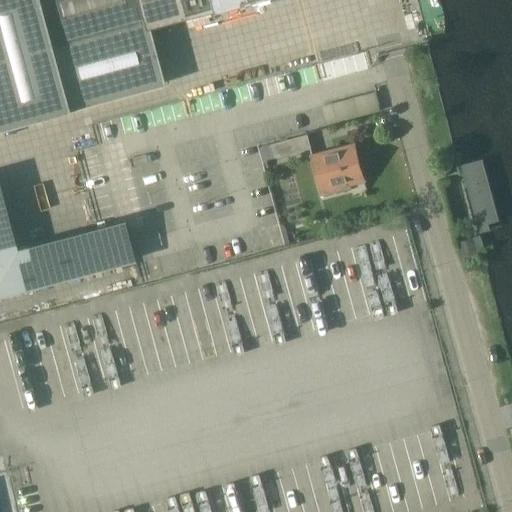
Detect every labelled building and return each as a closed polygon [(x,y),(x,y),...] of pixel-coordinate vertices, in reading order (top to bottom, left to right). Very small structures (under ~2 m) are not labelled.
[(225,0),(0,0),(0,127),(157,85),(141,24),(225,0)] [(312,148),(308,135),(260,148),(264,161),(312,148)] [(322,195),(349,188),(347,178),(362,174),(354,145),(332,151),(333,155),(312,161),(322,195)] [(455,157),(483,262),(511,253),(511,233),(488,148),(455,157)] [(0,296),(135,260),(127,231),(7,263),(0,235),(0,296)]
